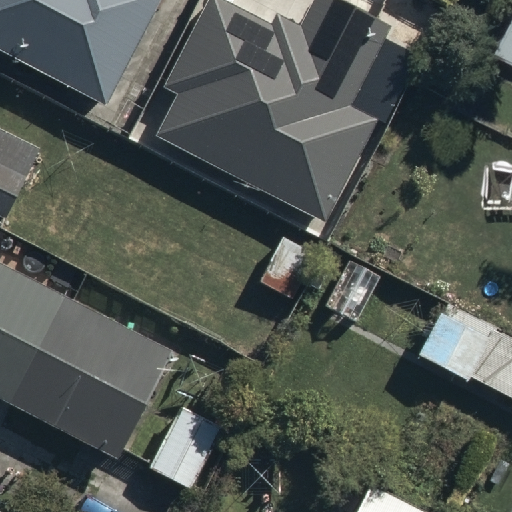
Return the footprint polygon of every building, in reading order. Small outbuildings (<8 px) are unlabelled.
[(0,0),(0,43),(100,95),(149,0),(0,0)] [(269,15),(237,0),(196,0),(158,77),(173,84),(152,128),(318,211),(368,112),(343,99),(384,18),(347,0),(307,0),(299,17),(274,5),(269,15)] [(511,0),(492,37),(511,47),(511,0)] [(0,208),(4,210),(39,140),(0,120),(0,208)] [(314,251),(281,232),(257,273),(290,292),(314,251)] [(0,397),(107,453),(166,342),(0,256),(0,397)] [(412,343),(511,394),(511,335),(437,297),(412,343)] [(223,423),(179,400),(148,460),(192,483),(223,423)] [(350,511),(434,511),(369,478),(350,511)] [(19,511),(0,502),(0,511),(19,511)]
